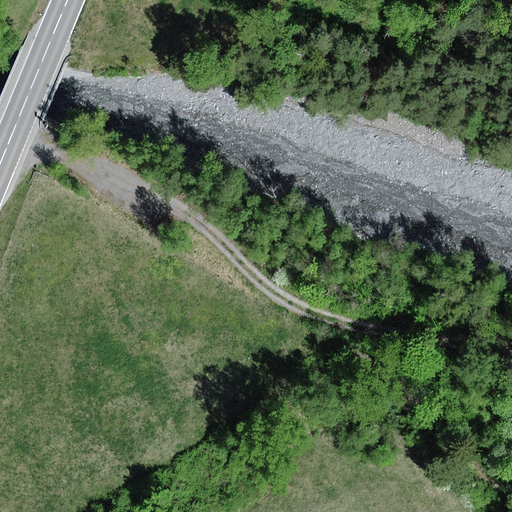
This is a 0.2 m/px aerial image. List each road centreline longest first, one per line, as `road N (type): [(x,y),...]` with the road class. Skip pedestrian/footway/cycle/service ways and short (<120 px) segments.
road 1 (track): [(11,139),(178,208),(298,307),(377,331),(511,355)]
road 2 (primary): [(0,169),(68,0)]
